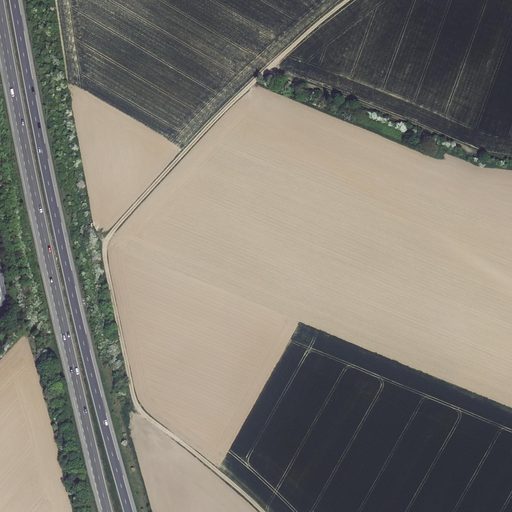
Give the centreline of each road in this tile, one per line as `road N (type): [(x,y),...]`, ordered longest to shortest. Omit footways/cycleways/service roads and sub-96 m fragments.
road 1 (track): [(348,0),(199,135),(112,230),(104,249),(140,410),(263,511)]
road 2 (motorway): [(128,511),(76,314),(13,0)]
road 3 (motorway): [(0,8),(107,511)]
